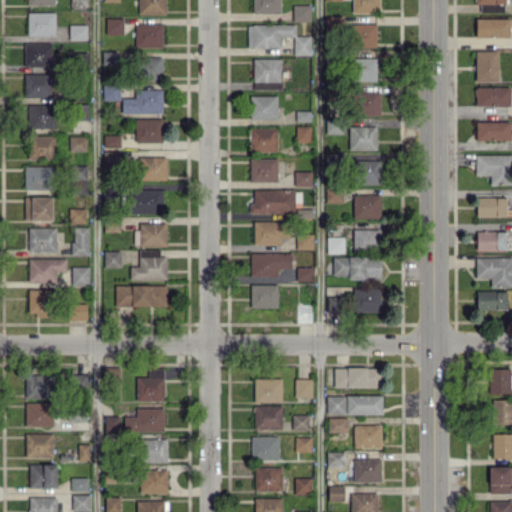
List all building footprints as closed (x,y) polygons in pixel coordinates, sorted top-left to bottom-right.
[(86,0),(70,0),(70,9),(86,8),(86,0)] [(165,0),(137,0),(138,14),(165,14),(165,0)] [(279,13),(279,0),(252,0),(252,12),(279,13)] [(351,0),(352,12),(379,12),(378,0),(351,0)] [(309,5),(292,5),(292,21),(310,20),(309,5)] [(55,12),(27,12),(26,35),(54,35),(55,12)] [(342,16),(325,16),(325,29),(342,29),(342,16)] [(123,34),(123,17),(105,18),(105,34),(123,34)] [(509,18),(475,18),(475,36),(509,37),(509,18)] [(162,24),(134,23),(134,47),(162,47),(162,24)] [(353,47),(376,47),(375,23),(352,24),(353,47)] [(86,39),(86,24),(68,25),(69,40),(86,39)] [(293,54),(310,55),(310,36),(295,35),(295,24),(247,24),(247,47),(279,47),(279,36),(293,36),(293,54)] [(51,43),(24,42),(24,66),(51,66),(51,43)] [(497,50),(475,50),(475,81),(498,81),(497,50)] [(101,64),(119,64),(119,51),(102,51),(101,64)] [(162,57),(136,58),(136,80),(162,79),(162,57)] [(280,59),(252,58),(252,89),(279,90),(280,59)] [(376,58),(354,58),(353,80),(375,81),(376,58)] [(51,74),(23,73),(23,96),(51,96),(51,74)] [(119,100),(119,84),(102,84),(102,100),(119,100)] [(509,87),(475,86),(475,105),(509,105),(509,87)] [(162,89),(134,89),(134,97),(121,97),(121,113),(161,113),(162,89)] [(379,92),(356,91),(355,114),(379,115),(379,92)] [(249,95),(249,118),(276,118),(276,95),(249,95)] [(54,128),(55,104),(27,104),(27,128),(54,128)] [(87,104),(74,104),(74,119),(87,120),(87,104)] [(310,121),(310,110),(296,110),(295,121),(310,121)] [(161,119),(134,118),(134,142),(161,142),(161,119)] [(325,133),(341,133),(342,119),(325,118),(325,133)] [(509,121),(475,121),(475,140),(509,139),(509,121)] [(309,125),(295,126),(295,142),(310,141),(309,125)] [(376,149),(375,125),(348,126),(349,150),(376,149)] [(277,151),(276,127),(249,127),(250,151),(277,151)] [(26,157),(53,158),(53,135),(27,135),(26,157)] [(68,149),(86,150),(86,136),(69,135),(68,149)] [(120,135),(104,135),(103,148),(120,148),(120,135)] [(474,154),(474,175),(489,175),(489,184),(511,184),(511,155),(474,154)] [(165,157),(139,157),(139,179),(165,180),(165,157)] [(249,181),(276,181),(277,158),(249,158),(249,181)] [(379,184),(380,160),(354,160),(353,183),(379,184)] [(24,189),(51,189),(51,166),(24,165),(24,189)] [(86,190),(85,165),(76,166),(76,190),(86,190)] [(311,171),(293,171),(294,186),(311,185),(311,171)] [(342,202),(342,189),(325,188),(325,202),(342,202)] [(163,190),(128,189),(128,212),(162,213),(163,190)] [(294,190),(253,189),(253,203),(249,203),(249,212),(294,213),(294,190)] [(379,194),(352,194),(352,218),(380,217),(379,194)] [(24,220),(51,219),(51,196),(24,197),(24,220)] [(505,197),(476,197),(476,216),(505,216),(505,197)] [(85,208),(69,207),(68,222),(84,222),(85,208)] [(280,244),(280,237),(285,237),(285,221),(253,220),(252,243),(280,244)] [(165,222),(138,223),(139,246),(166,246),(165,222)] [(88,226),(71,227),(71,255),(88,255),(88,226)] [(55,227),(27,228),(28,251),(55,250),(55,227)] [(379,229),(353,229),(353,249),(380,249),(379,229)] [(506,231),(475,230),(475,249),(505,250),(506,231)] [(312,249),(312,234),(296,234),(296,249),(312,249)] [(326,253),(343,253),(343,237),(326,237),(326,253)] [(166,279),(165,256),(159,256),(159,249),(138,249),(138,266),(129,266),(129,279),(166,279)] [(119,267),(120,251),(103,251),(103,266),(119,267)] [(291,252),(250,252),(249,275),(277,275),(277,268),(290,268),(291,252)] [(380,278),(379,256),(332,257),(332,275),(347,275),(347,279),(380,278)] [(27,258),(28,282),(54,281),(54,271),(65,271),(65,257),(27,258)] [(475,277),(490,277),(490,287),(511,287),(511,257),(474,257),(475,277)] [(70,286),(88,286),(88,266),(71,266),(70,286)] [(312,267),(296,266),(296,280),(312,280),(312,267)] [(114,306),(166,305),(166,284),(114,285),(114,306)] [(250,307),(277,307),(277,284),(250,284),(250,307)] [(327,296),(326,311),(379,312),(380,288),(351,288),(351,296),(327,296)] [(27,315),(49,315),(49,289),(28,289),(27,315)] [(475,309),(505,309),(505,290),(475,290),(475,309)] [(69,320),(86,319),(85,303),(68,304),(69,320)] [(333,367),(333,387),(380,386),(379,366),(333,367)] [(163,368),(147,368),(147,376),(135,377),(136,400),(163,399),(163,368)] [(510,368),(487,368),(487,392),(510,393),(510,368)] [(24,397),(52,397),(52,374),(24,374),(24,397)] [(253,401),(281,402),(281,378),(253,377),(253,401)] [(294,396),(311,397),(311,378),(294,378),(294,396)] [(381,395),(326,395),(326,414),(381,413),(381,395)] [(511,399),(493,399),(493,424),(511,424),(511,399)] [(51,425),(51,402),(25,402),(25,425),(51,425)] [(281,405),(253,405),(253,429),(281,429),(281,405)] [(162,431),(163,408),(135,407),(135,416),(123,415),(123,431),(162,431)] [(291,429),(307,430),(308,414),(292,414),(291,429)] [(104,432),(120,431),(120,415),(103,416),(104,432)] [(346,417),(328,417),(327,431),(346,432),(346,417)] [(380,425),(353,424),(353,447),(380,448),(380,425)] [(25,433),(25,456),(52,456),(52,433),(25,433)] [(511,458),(511,433),(491,433),(491,458),(511,458)] [(278,435),(250,435),(250,459),(277,459),(278,435)] [(310,436),(294,436),(294,451),(310,451),(310,436)] [(166,438),(139,438),(139,462),(167,462),(166,438)] [(89,443),(77,444),(77,460),(89,459),(89,443)] [(343,465),(343,451),(326,451),(326,466),(343,465)] [(380,459),(353,458),(353,481),(380,482),(380,459)] [(56,487),(55,464),(28,464),(28,487),(56,487)] [(488,493),(510,492),(510,465),(488,466),(488,493)] [(281,490),(281,467),(254,466),(253,490),(281,490)] [(166,493),(166,469),(139,469),(139,493),(166,493)] [(70,491),(87,491),(87,477),(70,477),(70,491)] [(310,478),(293,477),(293,493),(310,494),(310,478)] [(344,501),(343,485),(327,486),(328,501),(344,501)] [(376,511),(376,492),(350,493),(350,511),(376,511)] [(89,510),(88,494),(71,494),(71,511),(89,510)] [(28,511),(56,511),(56,497),(28,496),(28,511)] [(118,511),(119,497),(104,496),(104,511),(118,511)] [(280,511),(281,498),(254,497),(253,511),(280,511)] [(135,511),(165,511),(166,500),(136,500),(135,511)] [(488,511),(510,511),(511,500),(488,500),(488,511)]
